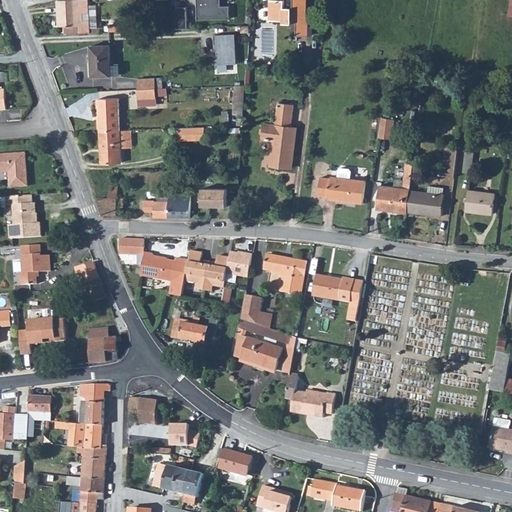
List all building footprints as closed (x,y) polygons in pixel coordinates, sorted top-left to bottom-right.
[(88,0),(58,0),(59,26),(65,26),(65,34),(91,33),(88,0)] [(198,0),(199,19),(231,18),(231,5),(221,5),(221,0),(198,0)] [(285,0),(273,0),(273,21),(284,21),(284,23),(293,24),(293,21),(297,21),(297,36),(308,36),(309,17),(306,17),(306,0),(293,0),(294,8),(284,8),(285,0)] [(188,8),(178,8),(179,28),(189,28),(188,8)] [(236,33),(215,35),(218,64),(239,62),(236,33)] [(110,45),(91,46),(93,77),(112,76),(110,45)] [(138,79),(139,90),(163,88),(163,78),(138,79)] [(235,86),(234,114),(244,115),(246,85),(235,86)] [(163,88),(139,90),(139,99),(157,98),(157,96),(163,96),(163,88)] [(99,99),(101,131),(121,131),(119,98),(99,99)] [(274,144),(271,165),(292,168),(297,128),(292,127),(295,105),(279,103),(276,125),(266,124),(264,138),(277,140),(276,144),(274,144)] [(382,117),(380,137),(392,139),(394,119),(382,117)] [(196,127),(196,140),(205,139),(205,127),(196,127)] [(121,131),(122,148),(132,147),(131,130),(121,131)] [(121,131),(101,131),(102,163),(122,163),(122,148),(121,131)] [(443,176),(455,177),(459,148),(447,146),(443,176)] [(466,151),(464,171),(472,173),(474,153),(466,151)] [(0,154),(0,164),(1,164),(2,172),(10,172),(11,187),(28,186),(26,153),(0,154)] [(400,212),(408,213),(408,212),(411,191),(414,164),(406,163),(403,188),(381,185),(378,209),(388,210),(388,208),(400,209),(400,212)] [(321,177),(319,195),(329,197),(329,199),(363,203),(366,181),(351,179),(352,171),(350,169),(342,168),(339,170),(338,177),(332,177),(331,179),(321,177)] [(98,199),(104,216),(118,216),(118,208),(118,199),(119,187),(110,186),(109,199),(98,199)] [(429,186),(428,193),(443,195),(444,188),(429,186)] [(228,189),(203,188),(202,206),(227,207),(228,189)] [(411,191),(408,212),(442,216),(445,195),(443,195),(428,193),(411,191)] [(469,191),(466,211),(493,214),(496,194),(469,191)] [(154,217),(191,218),(191,195),(170,195),(169,202),(158,201),(158,192),(146,192),(145,212),(154,212),(154,217)] [(33,195),(7,197),(7,206),(13,205),(15,225),(10,225),(11,239),(42,237),(41,223),(39,223),(38,214),(34,214),(33,195)] [(143,265),(144,259),(145,243),(147,243),(148,240),(121,238),(120,255),(130,255),(130,261),(138,261),(138,265),(143,265)] [(41,245),(22,246),(24,272),(21,273),(22,285),(38,284),(37,277),(40,277),(39,272),(51,271),(50,255),(42,256),(41,245)] [(204,290),(209,262),(202,261),(203,253),(192,251),(190,257),(190,260),(186,281),(198,283),(197,289),(204,290)] [(141,276),(172,282),(170,294),(183,297),(186,281),(190,260),(176,258),(175,261),(153,257),(154,254),(146,252),(144,259),(143,265),(141,276)] [(242,254),(232,252),(231,258),(228,274),(249,278),(253,254),(242,252),(242,254)] [(265,269),(285,273),(282,291),(302,295),(308,262),(268,255),(265,269)] [(209,262),(204,290),(212,292),(213,286),(225,288),(228,274),(231,258),(219,256),(217,263),(209,262)] [(76,267),(78,276),(83,274),(85,283),(100,279),(95,263),(76,267)] [(314,295),(351,302),(348,320),(357,321),(364,282),(344,279),(344,280),(317,275),(314,295)] [(81,284),(88,304),(108,298),(101,278),(100,279),(85,283),(81,284)] [(246,295),(242,319),(259,325),(261,313),(264,298),(246,295)] [(45,319),(29,320),(30,330),(20,331),(22,355),(33,354),(32,344),(46,343),(45,339),(57,338),(57,340),(67,339),(65,319),(55,320),(55,311),(53,310),(44,310),(45,319)] [(0,342),(0,343),(0,340),(0,324),(5,324),(5,327),(12,326),(11,311),(0,311),(0,342)] [(259,325),(270,328),(272,315),(261,313),(259,325)] [(172,337),(215,345),(219,320),(211,318),(209,327),(199,326),(200,320),(194,318),(193,324),(184,323),(184,320),(176,318),(172,337)] [(291,374),(298,338),(270,328),(259,325),(242,319),(240,329),(289,345),(288,348),(284,373),(291,374)] [(90,340),(111,337),(110,327),(89,330),(90,340)] [(242,359),(256,363),(256,365),(265,368),(266,366),(276,370),(283,349),(250,337),(249,338),(239,336),(236,355),(243,357),(242,359)] [(90,340),(91,364),(106,362),(118,359),(118,337),(111,337),(90,340)] [(490,390),(511,393),(511,379),(508,379),(511,354),(497,352),(490,390)] [(286,398),(294,400),(292,412),(324,418),(325,413),(333,414),(337,394),(328,393),(327,396),(296,391),(299,377),(291,376),(286,398)] [(83,408),(82,408),(81,424),(104,425),(105,391),(111,391),(111,384),(89,384),(81,385),(81,397),(87,399),(87,402),(83,402),(83,408)] [(28,434),(35,435),(36,420),(52,421),(53,413),(52,413),(53,397),(31,396),(29,415),(28,434)] [(141,414),(140,423),(158,425),(159,400),(131,397),(129,413),(141,414)] [(6,440),(16,441),(16,440),(16,415),(17,407),(5,406),(5,413),(0,412),(0,449),(5,450),(6,440)] [(365,426),(375,429),(374,415),(365,413),(365,426)] [(16,415),(16,440),(27,441),(28,434),(29,415),(16,415)] [(494,427),(490,448),(508,451),(507,453),(511,453),(511,429),(510,429),(511,421),(496,418),(495,427),(494,427)] [(69,423),(69,430),(72,430),(71,446),(79,447),(107,449),(108,446),(103,446),(104,434),(104,425),(81,424),(69,423)] [(190,424),(172,426),(172,448),(190,448),(190,424)] [(79,447),(78,453),(85,454),(83,478),(106,479),(107,449),(79,447)] [(221,468),(248,476),(253,457),(227,450),(221,468)] [(27,461),(16,467),(15,483),(17,483),(26,484),(27,461)] [(186,494),(192,471),(181,468),(181,469),(160,463),(154,486),(175,491),(175,492),(186,494)] [(184,501),(195,504),(197,497),(199,497),(205,474),(192,471),(186,494),(184,501)] [(74,502),(98,504),(98,499),(104,500),(106,479),(83,478),(69,476),(68,485),(82,486),(81,496),(74,496),(74,502)] [(316,480),(312,497),(335,501),(338,487),(339,484),(316,480)] [(26,484),(17,483),(15,499),(25,500),(27,484),(26,484)] [(271,491),(271,488),(264,486),(258,506),(279,511),(288,511),(293,498),(271,491)] [(334,506),(363,511),(367,491),(353,488),(353,490),(338,487),(335,501),(334,506)] [(391,511),(404,511),(403,511),(407,495),(408,490),(398,487),(396,494),(391,511)] [(271,491),(293,498),(294,494),(271,488),(271,491)] [(404,511),(429,511),(432,501),(407,495),(403,511),(404,511)] [(63,502),(62,510),(73,511),(72,511),(97,511),(98,504),(74,502),(63,502)]
